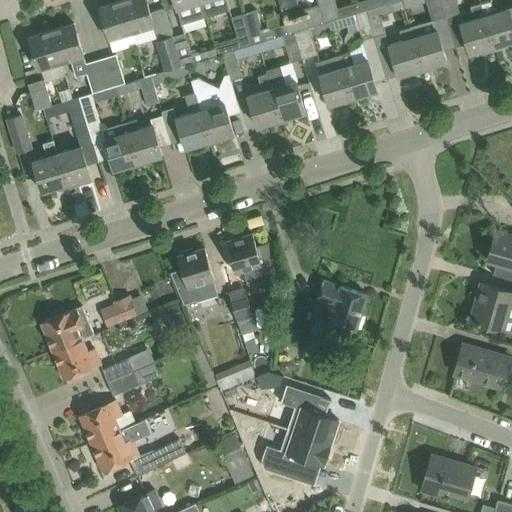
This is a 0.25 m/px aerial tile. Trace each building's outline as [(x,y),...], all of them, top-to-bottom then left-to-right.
[(110,39),(132,32),(122,0),(119,0),(100,6),(110,39)] [(147,0),(122,0),(132,32),(154,26),(159,40),(157,41),(166,70),(182,65),(173,35),(165,7),(151,12),(147,0)] [(200,0),(174,0),(182,24),(206,17),(200,0)] [(227,0),(200,0),(206,17),(231,9),(227,0)] [(324,22),(317,0),(303,0),(309,18),(311,26),(324,22)] [(333,0),(317,0),(324,22),(330,20),(339,18),(333,0)] [(384,0),(368,0),(358,3),(360,11),(366,9),(386,3),(384,0)] [(396,0),(378,6),(381,15),(405,8),(402,0),(396,0)] [(447,20),(441,0),(429,0),(436,23),(447,20)] [(441,0),(447,20),(459,17),(454,0),(441,0)] [(489,0),(481,3),(495,46),(511,40),(511,6),(495,12),(491,0),(489,0)] [(358,3),(337,9),(340,17),(355,13),(360,11),(358,3)] [(461,22),(470,53),(495,46),(481,3),(471,6),(475,18),(461,22)] [(366,9),(374,35),(387,31),(381,15),(378,6),(366,9)] [(358,23),(364,39),(374,35),(366,9),(360,11),(355,13),(358,23)] [(257,13),(245,17),(253,44),(259,42),(265,40),(263,32),(257,13)] [(330,20),(333,30),(358,23),(355,13),(340,17),(339,18),(330,20)] [(253,44),(245,17),(234,20),(240,40),(242,47),(249,45),(253,44)] [(286,25),(288,33),(295,31),(309,27),(311,26),(309,18),(286,25)] [(52,29),(62,62),(71,59),(77,76),(87,73),(93,92),(109,87),(100,58),(86,63),(74,22),(52,29)] [(295,31),(303,58),(317,54),(309,27),(295,31)] [(404,38),(389,43),(398,75),(422,68),(413,36),(410,27),(401,30),(404,38)] [(437,28),(413,36),(422,68),(447,60),(437,28)] [(39,69),(62,62),(52,29),(29,36),(39,69)] [(285,44),(291,62),(303,58),(295,31),(288,33),(283,35),(285,44)] [(173,35),(182,65),(182,66),(195,61),(193,54),(186,32),(173,35)] [(265,40),(259,42),(262,51),(285,44),(283,35),(265,40)] [(240,40),(215,47),(217,55),(236,49),(242,47),(240,40)] [(242,47),(236,49),(237,52),(239,58),(252,54),(249,45),(242,47)] [(215,47),(193,54),(195,61),(217,55),(215,47)] [(350,51),(340,54),(354,97),(378,90),(368,58),(354,63),(350,51)] [(224,56),(232,82),(245,78),(239,58),(237,52),(224,56)] [(116,53),(100,58),(109,87),(115,85),(125,82),(116,53)] [(354,97),(340,54),(316,62),(329,104),(354,97)] [(267,70),(268,73),(282,119),(306,111),(297,80),(286,84),(281,65),(267,70)] [(151,75),(154,84),(182,75),(180,67),(151,75)] [(195,91),(210,140),(234,133),(228,111),(239,108),(227,71),(223,72),(217,84),(197,75),(191,76),(195,91)] [(262,91),(248,95),(258,126),(282,119),(268,73),(258,75),(262,91)] [(142,87),(149,108),(161,104),(154,84),(151,75),(139,78),(142,87)] [(44,79),(28,84),(36,109),(43,107),(52,104),(44,79)] [(173,107),(162,110),(170,136),(181,133),(186,148),(210,140),(195,91),(185,95),(190,112),(176,116),(173,107)] [(92,92),(79,96),(90,129),(94,144),(105,140),(102,129),(104,128),(95,102),(92,92)] [(52,104),(43,107),(46,117),(70,109),(82,145),(57,153),(67,184),(91,176),(88,167),(100,164),(94,144),(90,129),(79,96),(52,104)] [(8,118),(18,150),(31,146),(21,114),(8,118)] [(137,118),(126,121),(139,162),(163,155),(153,123),(139,127),(137,118)] [(104,128),(102,129),(105,140),(114,169),(139,162),(126,121),(104,128)] [(47,156),(33,160),(42,191),(67,184),(57,153),(54,140),(43,143),(47,156)] [(511,233),(496,229),(488,259),(507,264),(511,265),(511,233)] [(253,232),(226,240),(240,286),(247,284),(271,276),(268,242),(257,245),(253,232)] [(183,272),(173,275),(184,303),(196,299),(197,301),(218,295),(215,281),(205,247),(178,255),(183,272)] [(337,324),(356,330),(368,294),(349,288),(323,279),(316,300),(334,306),(329,321),(337,324)] [(489,326),(501,329),(508,304),(511,304),(511,290),(481,282),(470,320),(489,326)] [(240,286),(230,289),(240,322),(257,317),(247,284),(240,286)] [(116,301),(103,306),(109,324),(140,311),(134,297),(132,292),(115,298),(116,301)] [(142,294),(134,297),(140,311),(148,308),(142,294)] [(171,315),(165,317),(172,334),(188,328),(178,302),(167,306),(171,315)] [(83,305),(42,322),(54,350),(83,338),(95,333),(83,305)] [(83,338),(54,350),(65,378),(102,363),(95,347),(87,350),(83,338)] [(255,338),(245,341),(249,353),(258,350),(255,338)] [(455,372),(503,386),(511,357),(464,343),(455,372)] [(128,357),(104,367),(109,381),(134,370),(128,357)] [(228,368),(235,384),(256,376),(250,359),(228,368)] [(134,370),(109,381),(115,394),(140,384),(134,370)] [(269,371),(257,375),(261,387),(280,385),(283,375),(269,371)] [(286,427),(331,441),(339,418),(325,413),(330,398),(331,398),(332,397),(285,381),(279,400),(293,405),(286,427)] [(116,398),(80,414),(92,442),(137,422),(132,411),(123,414),(116,398)] [(137,422),(92,442),(104,470),(130,459),(140,454),(134,440),(151,432),(145,419),(137,422)] [(216,435),(234,474),(253,465),(236,426),(216,435)] [(323,465),(331,441),(286,427),(279,448),(265,444),(259,459),(262,468),(294,478),(295,479),(296,477),(295,477),(301,457),(323,465)] [(154,450),(161,464),(186,452),(180,438),(154,450)] [(423,483),(468,496),(477,465),(432,453),(423,483)] [(155,488),(119,505),(122,511),(158,511),(157,508),(163,505),(155,488)] [(296,491),(270,503),(273,511),(294,511),(303,508),(296,491)] [(490,511),(511,511),(511,500),(495,496),(490,511)]
